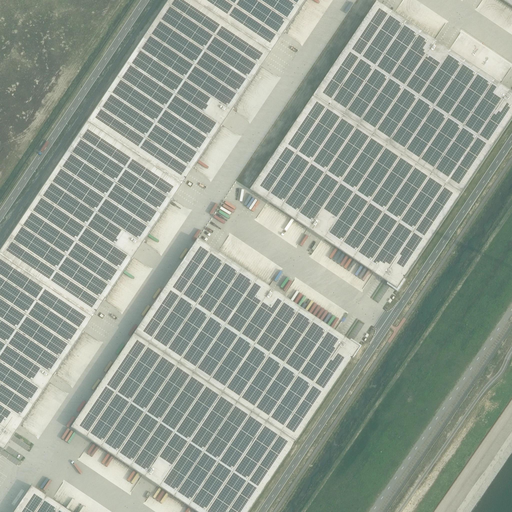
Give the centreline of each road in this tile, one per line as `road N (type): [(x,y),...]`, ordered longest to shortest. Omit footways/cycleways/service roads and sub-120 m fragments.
road 1 (tertiary): [(511,138),(261,511)]
road 2 (unclassified): [(0,215),(145,0)]
